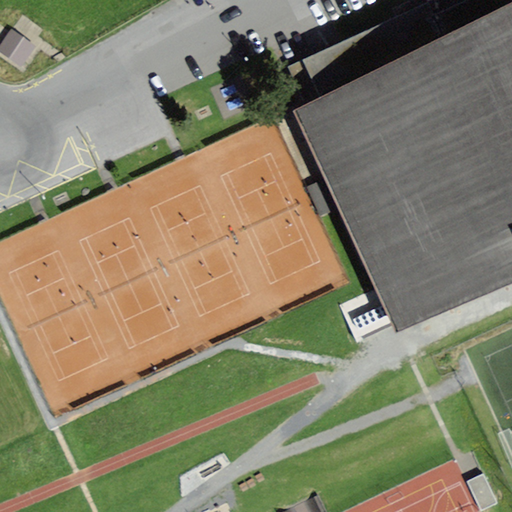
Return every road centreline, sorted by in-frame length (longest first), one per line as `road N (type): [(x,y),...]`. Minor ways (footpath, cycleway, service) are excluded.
road 1 (track): [(177,511),(418,338)]
road 2 (residential): [(0,127),(235,0)]
road 3 (track): [(252,458),(295,450),(471,373)]
